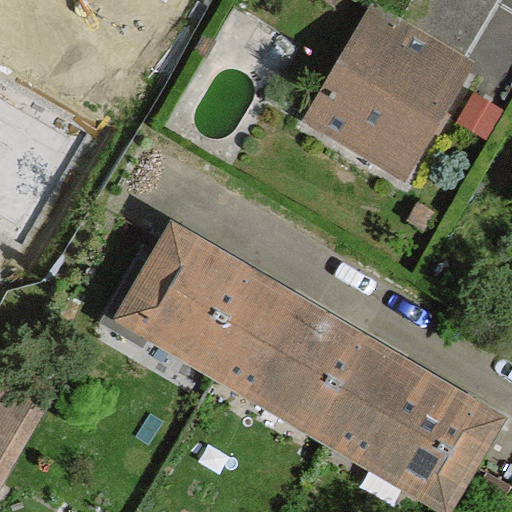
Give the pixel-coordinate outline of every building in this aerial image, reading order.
[(413,0),(397,30),(466,69),(505,0),(413,0)] [(371,14),(304,127),(409,188),(475,75),(466,69),(397,30),(371,14)] [(0,132),(22,94),(0,81),(0,132)] [(0,132),(0,221),(27,238),(89,134),(22,94),(0,132)] [(511,419),(181,226),(125,322),(448,511),(465,511),(511,432),(511,419)]
